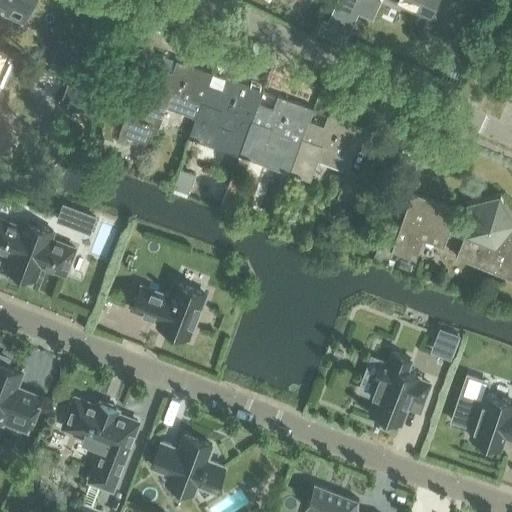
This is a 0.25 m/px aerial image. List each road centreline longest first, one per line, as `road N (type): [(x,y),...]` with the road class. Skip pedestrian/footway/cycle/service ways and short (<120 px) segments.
road 1 (residential): [(511,499),(0,310)]
road 2 (residential): [(511,137),(206,0)]
